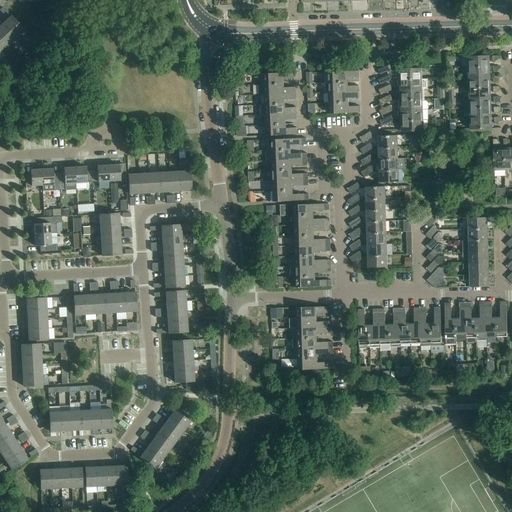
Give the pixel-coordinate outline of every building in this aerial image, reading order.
[(3,7),(0,9),(0,10),(5,16),(8,13),(3,7)] [(11,15),(3,22),(17,37),(24,30),(11,15)] [(3,22),(0,25),(0,34),(9,44),(17,37),(3,22)] [(0,34),(0,49),(2,51),(9,44),(0,34)] [(468,56),(468,67),(489,66),(489,56),(468,56)] [(392,79),(398,79),(421,79),(421,68),(398,69),(392,69),(389,64),(378,69),(380,74),(388,71),(390,74),(392,79)] [(468,67),(468,77),(490,76),(489,66),(468,67)] [(325,72),(325,83),(347,82),(347,75),(351,75),(352,77),(359,77),(358,70),(325,72)] [(264,73),(264,84),(283,83),(283,79),(295,78),(294,72),(264,73)] [(380,84),(392,79),(390,74),(378,79),(380,84)] [(468,77),(469,87),(490,87),(490,76),(468,77)] [(398,79),(398,90),(424,89),(428,89),(428,79),(421,79),(398,79)] [(323,93),(359,92),(359,85),(352,86),(352,88),(348,88),(347,82),(325,83),(326,93),(323,93)] [(259,84),(259,94),(265,94),(295,93),(295,87),(284,87),(283,83),(264,84),(259,84)] [(378,89),(381,95),(392,90),(390,84),(378,89)] [(469,87),(469,98),(491,97),(490,87),(469,87)] [(398,90),(399,100),(422,99),(424,99),(424,89),(398,90)] [(324,103),(329,103),(348,102),(348,95),(352,95),(352,97),(359,97),(359,92),(323,93),(324,103)] [(265,94),(265,104),(284,103),(284,99),(296,99),(295,93),(265,94)] [(379,100),(381,105),(393,100),(390,94),(379,100)] [(469,98),(469,108),(491,107),(491,97),(469,98)] [(399,100),(399,110),(423,110),(422,99),(399,100)] [(329,103),(329,113),(360,112),(360,106),(353,106),(353,108),(348,108),(348,102),(329,103)] [(285,108),(284,103),(265,104),(260,104),(261,115),(262,115),(296,113),(296,107),(285,108)] [(379,110),(382,116),(393,110),(391,105),(379,110)] [(469,108),(470,118),(491,117),(491,107),(469,108)] [(399,110),(399,120),(423,120),(423,110),(399,110)] [(266,124),(266,125),(285,124),(285,119),(297,119),(296,113),(262,115),(260,118),(260,122),(263,125),(266,124)] [(380,120),(382,126),(394,120),(391,115),(380,120)] [(470,118),(470,129),(492,128),(491,117),(470,118)] [(399,120),(400,131),(423,130),(423,120),(399,120)] [(443,129),(443,120),(435,120),(435,129),(443,129)] [(266,125),(267,135),(297,134),(297,127),(286,128),(285,124),(266,125)] [(360,138),(363,143),(373,136),(370,131),(360,138)] [(422,146),(422,140),(421,134),(415,135),(412,135),(412,146),(422,146)] [(378,136),(379,148),(398,147),(397,135),(378,136)] [(268,139),(268,150),(290,149),(290,145),(307,144),(306,138),(268,139)] [(360,149),(363,154),(374,148),(370,143),(360,149)] [(379,148),(379,159),(398,159),(398,147),(379,148)] [(493,149),(494,170),(505,170),(504,148),(493,149)] [(272,160),(307,159),(307,153),(291,153),(290,149),(268,150),(266,150),(266,160),(272,160)] [(361,160),(364,165),(374,159),(371,154),(361,160)] [(379,159),(379,170),(403,170),(406,170),(406,158),(398,159),(379,159)] [(272,160),(272,170),(291,170),(291,165),(307,165),(307,159),(272,160)] [(119,164),(108,165),(109,181),(126,180),(125,169),(125,164),(119,164)] [(109,181),(108,165),(97,165),(98,170),(92,171),(92,182),(109,181)] [(361,172),(364,177),(374,171),(371,165),(361,172)] [(86,166),(75,167),(76,183),(92,182),(92,171),(86,171),(86,166)] [(64,172),(58,173),(59,190),(75,189),(75,183),(76,183),(75,167),(63,168),(64,172)] [(41,169),(43,191),(59,190),(58,173),(53,173),(53,168),(41,169)] [(25,186),(42,185),(41,169),(30,170),(30,174),(25,175),(25,186)] [(190,170),(179,171),(181,191),(191,190),(190,170)] [(272,170),(273,180),(308,179),(308,173),(291,174),(291,170),(272,170)] [(379,170),(380,182),(399,181),(404,181),(403,170),(379,170)] [(169,171),(159,172),(160,192),(170,191),(169,171)] [(179,171),(169,171),(170,191),(181,191),(179,171)] [(159,172),(148,173),(150,193),(160,192),(159,172)] [(138,173),(128,174),(129,194),(139,193),(138,173)] [(148,173),(138,173),(139,193),(150,193),(148,173)] [(273,180),(273,190),(292,190),(292,186),(308,185),(308,179),(273,180)] [(347,189),(351,194),(361,187),(358,182),(347,189)] [(366,187),(366,199),(385,198),(385,186),(366,187)] [(270,191),(270,201),(309,200),(309,194),(292,194),(292,190),(273,190),(270,191)] [(358,194),(353,197),(348,200),(351,205),(361,199),(358,194)] [(366,199),(366,210),(385,210),(385,209),(389,209),(389,204),(385,204),(385,198),(366,199)] [(288,205),(288,215),(313,214),(313,210),(329,210),(329,203),(288,205)] [(348,211),(351,216),(361,210),(358,205),(348,211)] [(366,210),(367,221),(386,221),(385,210),(366,210)] [(99,214),(99,224),(119,223),(119,213),(99,214)] [(294,215),(294,225),(330,224),(329,218),(313,219),(313,214),(288,215),(294,215)] [(425,223),(429,227),(438,218),(433,214),(425,223)] [(38,223),(34,223),(34,234),(56,233),(56,222),(61,221),(61,216),(49,217),(38,217),(38,223)] [(349,223),(352,228),(362,221),(359,216),(349,223)] [(468,229),(487,229),(487,217),(468,218),(468,229)] [(367,221),(367,233),(386,232),(386,221),(367,221)] [(99,224),(100,235),(120,233),(119,223),(99,224)] [(161,225),(161,236),(181,234),(181,224),(161,225)] [(294,225),(294,235),(314,235),(314,231),(330,230),(330,224),(294,225)] [(425,234),(430,238),(438,230),(434,226),(425,234)] [(359,228),(354,231),(349,234),(352,239),(362,233),(359,228)] [(469,241),(488,240),(487,229),(468,229),(465,229),(465,234),(469,234),(469,241)] [(367,233),(367,244),(386,244),(386,232),(367,233)] [(434,237),(438,241),(442,241),(442,232),(438,232),(434,237)] [(40,245),(40,251),(51,250),(51,245),(57,244),(56,233),(34,234),(35,246),(40,245)] [(100,235),(101,245),(121,244),(120,233),(100,235)] [(161,236),(162,246),(182,245),(181,234),(161,236)] [(193,234),(193,244),(201,243),(201,234),(193,234)] [(294,235),(295,246),(330,245),(330,239),(314,239),(314,235),(294,235)] [(426,246),(430,250),(438,241),(434,237),(426,246)] [(349,246),(353,251),(363,244),(359,239),(349,246)] [(469,252),(488,252),(488,240),(469,241),(469,252)] [(121,244),(101,245),(101,255),(121,254),(121,244)] [(367,244),(368,256),(387,255),(386,244),(367,244)] [(434,248),(439,252),(442,253),(442,244),(438,244),(434,248)] [(162,246),(163,256),(183,255),(182,245),(162,246)] [(295,246),(295,256),(314,255),(314,251),(330,251),(330,245),(295,246)] [(426,257),(430,261),(439,252),(434,248),(426,257)] [(354,264),(363,259),(362,255),(360,251),(349,257),(354,264)] [(469,263),(488,263),(488,252),(469,252),(462,252),(463,257),(469,257),(469,263)] [(163,256),(163,267),(183,265),(183,255),(163,256)] [(295,256),(295,266),(331,265),(331,259),(314,260),(314,255),(295,256)] [(387,255),(368,256),(368,267),(387,267),(387,255)] [(426,269),(431,273),(439,264),(434,260),(426,269)] [(469,268),(470,275),(489,274),(488,263),(469,263),(463,264),(463,269),(469,268)] [(164,277),(184,276),(183,266),(183,265),(163,267),(164,277)] [(290,266),(290,276),(296,276),(315,276),(315,272),(331,271),(331,265),(295,266),(290,266)] [(435,271),(439,275),(443,275),(443,267),(438,267),(435,271)] [(427,280),(431,284),(439,275),(435,271),(427,280)] [(470,280),(470,287),(489,286),(489,274),(470,275),(463,275),(463,280),(470,280)] [(165,287),(185,286),(184,276),(164,277),(165,287)] [(283,288),(282,276),(273,277),(274,288),(283,288)] [(296,276),(296,287),(331,286),(331,280),(315,280),(315,276),(296,276)] [(165,291),(166,302),(186,300),(185,290),(165,291)] [(135,291),(125,292),(126,312),(136,311),(135,291)] [(125,292),(114,293),(116,312),(126,312),(125,292)] [(104,293),(94,294),(95,314),(105,313),(104,293)] [(114,293),(104,293),(105,313),(116,312),(114,293)] [(84,294),(73,295),(74,315),(85,314),(84,294)] [(94,294),(84,294),(85,314),(95,314),(94,294)] [(26,298),(26,309),(46,308),(46,297),(26,298)] [(197,310),(199,310),(205,309),(204,299),(196,300),(197,310)] [(166,302),(166,312),(186,311),(186,300),(166,302)] [(480,318),(475,318),(476,340),(486,340),(485,301),(480,302),(480,318)] [(492,301),(485,301),(486,340),(487,340),(487,337),(496,337),(496,317),(492,318),(492,301)] [(496,317),(496,337),(507,336),(506,301),(500,301),(500,317),(496,317)] [(442,312),(443,338),(445,338),(446,344),(456,344),(455,319),(451,319),(451,302),(444,303),(445,312),(442,312)] [(455,319),(456,344),(456,341),(466,341),(465,302),(459,302),(460,319),(455,319)] [(472,318),(471,302),(465,302),(466,341),(466,342),(468,342),(469,343),(473,343),(474,342),(476,342),(476,340),(475,318),(472,318)] [(296,307),(297,318),(316,317),(316,313),(332,313),(332,306),(296,307)] [(275,317),(284,317),(284,307),(275,308),(275,317)] [(409,324),(410,343),(420,343),(419,307),(414,308),(414,324),(409,324)] [(419,307),(420,343),(421,343),(421,346),(430,346),(430,323),(426,324),(426,307),(419,307)] [(430,323),(430,346),(441,346),(441,342),(441,338),(443,338),(442,312),(441,312),(440,307),(434,307),(435,323),(430,323)] [(26,309),(27,319),(47,318),(46,308),(26,309)] [(379,309),(380,344),(389,344),(389,325),(385,325),(385,308),(379,309)] [(389,325),(389,344),(390,344),(390,346),(400,346),(398,308),(393,308),(394,324),(389,325)] [(398,308),(400,346),(401,346),(400,343),(410,343),(409,324),(406,324),(405,308),(398,308)] [(358,309),(359,348),(369,347),(368,325),(365,325),(364,309),(358,309)] [(368,325),(369,347),(380,347),(380,344),(379,309),(373,309),(373,325),(368,325)] [(166,312),(167,322),(187,321),(186,311),(166,312)] [(292,328),(292,329),(332,328),(332,321),(316,322),(316,317),(297,318),(297,328),(292,328)] [(27,319),(28,330),(48,328),(47,318),(27,319)] [(116,321),(117,331),(127,331),(126,321),(116,321)] [(187,321),(167,322),(168,333),(188,331),(187,321)] [(28,330),(28,340),(48,339),(48,328),(28,330)] [(292,329),(292,338),(316,338),(316,333),(333,333),(332,328),(292,329)] [(293,348),(298,348),(333,347),(333,341),(317,342),(316,338),(292,338),(293,348)] [(172,341),(172,351),(192,350),(191,339),(172,341)] [(21,344),(21,355),(41,354),(40,343),(21,344)] [(298,348),(298,359),(317,358),(317,354),(333,353),(333,347),(298,348)] [(172,351),(173,361),(193,360),(192,350),(172,351)] [(42,365),(41,354),(21,355),(22,366),(42,365)] [(298,359),(298,369),(334,368),(333,362),(317,362),(317,358),(298,359)] [(173,361),(174,372),(193,370),(193,360),(173,361)] [(454,362),(447,362),(444,365),(444,368),(447,371),(454,371),(456,368),(456,364),(454,362)] [(66,364),(61,364),(61,369),(58,370),(58,374),(61,373),(67,373),(66,364)] [(42,365),(22,366),(22,376),(42,375),(48,374),(47,365),(42,365)] [(410,366),(401,367),(401,377),(410,376),(410,366)] [(359,370),(360,378),(368,377),(367,369),(359,370)] [(174,382),(185,381),(185,389),(204,388),(204,380),(194,381),(193,370),(174,372),(174,382)] [(43,385),(42,375),(22,376),(23,386),(43,385)] [(79,410),(79,402),(69,403),(70,410),(71,430),(81,430),(80,410),(79,410)] [(176,407),(170,415),(186,427),(192,419),(176,407)] [(100,409),(101,429),(112,428),(111,408),(100,409)] [(80,410),(81,430),(91,429),(90,409),(80,410)] [(90,409),(91,429),(101,429),(100,409),(90,409)] [(70,410),(59,411),(60,431),(71,430),(70,410)] [(59,411),(49,411),(50,431),(60,431),(59,411)] [(170,415),(164,423),(180,435),(186,427),(170,415)] [(164,423),(158,432),(174,443),(180,435),(164,423)] [(0,427),(0,440),(11,433),(5,424),(0,427)] [(201,438),(203,440),(206,441),(212,433),(207,430),(201,438)] [(158,432),(152,440),(168,452),(174,443),(158,432)] [(0,440),(0,452),(17,441),(11,433),(0,440)] [(142,433),(140,436),(146,441),(149,438),(142,433)] [(152,440),(146,448),(162,460),(168,452),(152,440)] [(0,452),(6,461),(22,450),(17,441),(0,452)] [(188,454),(190,456),(191,456),(197,448),(194,445),(188,454)] [(133,446),(130,449),(137,454),(139,451),(133,446)] [(140,457),(156,468),(162,460),(146,448),(140,457)] [(6,461),(11,470),(28,459),(22,450),(6,461)] [(105,466),(106,486),(117,485),(116,465),(105,466)] [(116,465),(117,485),(127,485),(126,465),(116,465)] [(85,467),(86,487),(96,486),(95,466),(85,467)] [(95,466),(96,486),(106,486),(105,466),(95,466)] [(70,467),(60,468),(61,488),(71,487),(70,467)] [(81,467),(70,467),(71,487),(82,487),(81,467)] [(39,469),(40,489),(51,488),(50,468),(39,469)] [(60,468),(50,468),(51,488),(61,488),(60,468)]
